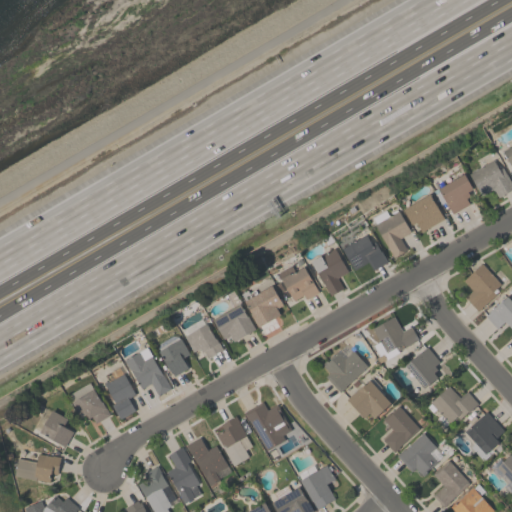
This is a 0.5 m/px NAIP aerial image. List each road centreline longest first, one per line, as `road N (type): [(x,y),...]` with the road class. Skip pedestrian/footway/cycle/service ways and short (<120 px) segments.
road 1 (motorway): [(0,315),(511,14)]
road 2 (motorway): [(0,342),(511,48)]
road 3 (motorway): [(495,0),(0,291)]
road 4 (motorway): [(451,0),(0,262)]
road 5 (residential): [(103,470),(109,455),(511,220)]
road 6 (residential): [(405,511),(305,402),(276,355)]
road 7 (residential): [(511,392),(436,305),(424,272)]
